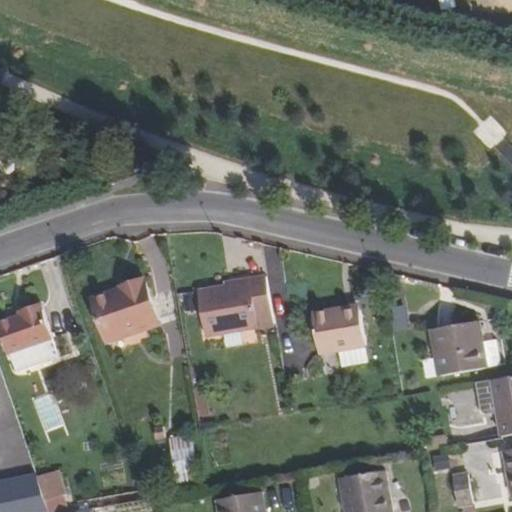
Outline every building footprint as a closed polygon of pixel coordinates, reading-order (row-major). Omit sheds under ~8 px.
[(276,313),(268,274),(256,276),(256,280),(201,289),(210,334),(265,324),(264,315),(276,313)] [(130,289),(100,300),(113,339),(166,321),(150,275),(127,282),(130,289)] [(130,289),(127,282),(97,291),(100,300),(130,289)] [(23,313),(1,320),(11,351),(55,335),(43,300),(22,308),(23,313)] [(339,306),(320,310),(328,351),(376,343),(368,306),(340,311),(339,306)] [(484,318),(443,325),(452,374),(493,366),(484,318)] [(500,408),(498,408),(503,437),(511,435),(511,376),(495,379),(500,408)] [(500,408),(495,379),(478,382),(482,403),(488,410),(498,408),(500,408)] [(53,392),(33,399),(45,433),(65,425),(53,392)] [(192,433),(171,437),(180,483),(200,480),(192,433)] [(391,511),(385,471),(340,478),(346,511),(391,511)] [(53,511),(39,472),(0,489),(0,511),(53,511)] [(472,472),(456,474),(460,504),(476,501),(472,472)] [(263,511),(268,511),(265,492),(220,500),(222,511),(263,511)]
